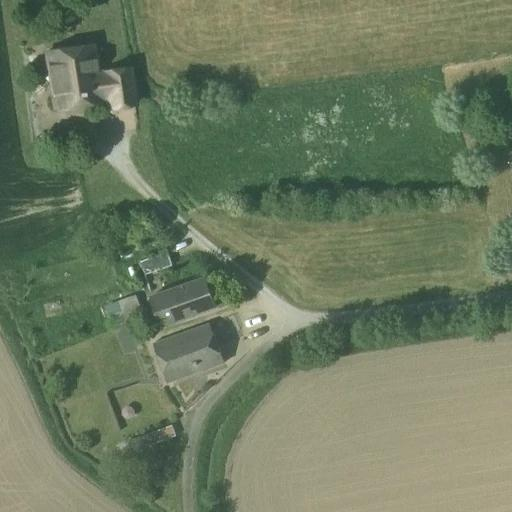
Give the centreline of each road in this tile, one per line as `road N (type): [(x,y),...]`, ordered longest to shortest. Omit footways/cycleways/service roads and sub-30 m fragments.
road 1 (track): [(511,292),(303,322),(255,348),(181,440),(173,473),(186,511)]
road 2 (track): [(303,322),(125,174),(111,146)]
